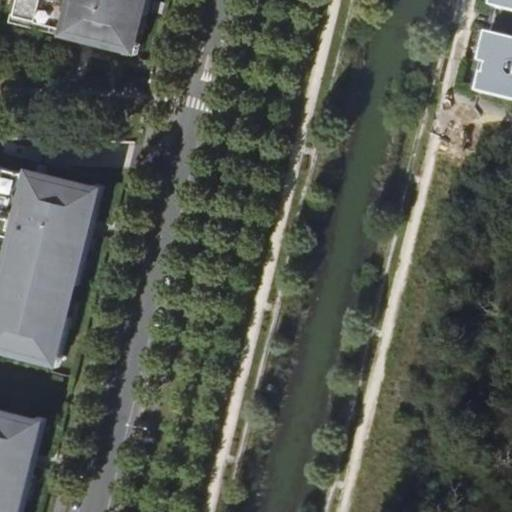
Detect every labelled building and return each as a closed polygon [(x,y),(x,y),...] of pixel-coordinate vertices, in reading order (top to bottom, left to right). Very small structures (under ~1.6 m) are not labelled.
[(20,0),(17,14),(136,43),(146,0),(20,0)] [(511,10),(511,0),(499,0),(498,7),(511,10)] [(511,37),(492,33),(477,90),(511,99),(511,37)] [(99,190),(0,165),(0,231),(16,236),(0,299),(0,314),(1,314),(0,318),(0,342),(58,356),(99,190)] [(0,511),(18,511),(41,422),(0,411),(0,511)]
